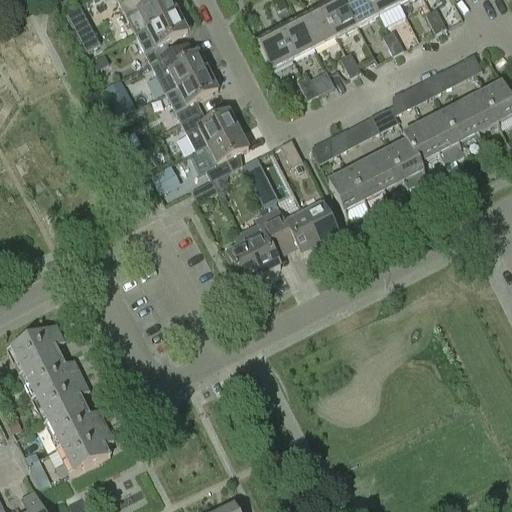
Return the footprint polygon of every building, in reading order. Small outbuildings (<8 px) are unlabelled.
[(135,40),(179,17),(170,0),(168,0),(150,9),(144,0),(121,0),(116,3),(135,40)] [(377,20),(367,0),(345,0),(341,2),(356,31),(377,20)] [(399,9),(394,0),(367,0),(377,20),(399,9)] [(394,0),(399,9),(415,0),(394,0)] [(341,2),(320,13),(335,42),(356,31),(341,2)] [(83,12),(69,18),(86,54),(100,47),(83,12)] [(335,42),(320,13),(298,24),(313,53),(335,42)] [(430,29),(441,24),(436,15),(425,20),(430,29)] [(179,17),(135,40),(151,70),(172,59),(166,48),(188,36),(188,35),(190,35),(191,30),(185,20),(181,18),(180,19),(179,17)] [(298,24),(277,35),(292,64),(313,53),(298,24)] [(441,24),(430,29),(436,40),(446,34),(441,24)] [(292,64),(277,35),(255,47),(270,76),(292,64)] [(387,51),(398,46),(394,37),(383,43),(387,51)] [(398,46),(387,51),(393,62),(404,56),(398,46)] [(172,59),(151,70),(166,99),(209,77),(200,58),(177,69),(172,59)] [(345,73),(355,68),(351,59),(340,65),(345,73)] [(471,81),(472,82),(482,76),(473,60),(470,62),(471,81)] [(465,85),(472,82),(471,81),(470,62),(463,66),(465,85)] [(355,68),(345,73),(351,84),(361,78),(355,68)] [(209,77),(166,99),(182,128),(202,117),(197,107),(218,95),(209,77)] [(440,78),(432,82),(433,101),(434,102),(442,97),(440,78)] [(302,95),(313,90),(308,81),(297,87),(302,95)] [(433,101),(432,82),(424,86),(424,87),(426,106),(434,102),(433,101)] [(511,110),(501,89),(481,99),(496,129),(511,120),(511,110)] [(313,90),(302,95),(308,106),(318,100),(313,90)] [(392,102),(394,122),(395,122),(403,118),(401,98),(392,102)] [(481,99),(461,109),(476,139),(496,129),(481,99)] [(461,109),(442,119),(457,149),(476,139),(461,109)] [(379,139),(386,135),(385,116),(385,115),(377,119),(378,138),(379,139)] [(207,128),(202,117),(182,128),(197,157),(205,153),(240,135),(230,116),(207,128)] [(378,138),(377,119),(369,123),(369,124),(371,143),(379,139),(378,138)] [(457,149),(442,119),(422,129),(437,159),(457,149)] [(437,159),(422,129),(402,139),(406,147),(406,146),(418,169),(437,159)] [(240,135),(205,153),(215,171),(206,176),(211,187),(212,186),(233,176),(227,165),(249,153),(240,135)] [(347,155),(346,136),(337,140),(338,159),(339,160),(347,155)] [(338,159),(337,140),(330,144),(331,164),(339,160),(338,159)] [(406,146),(406,147),(387,156),(407,196),(427,185),(422,176),(418,169),(406,146)] [(291,147),(280,152),(290,171),(301,166),(291,147)] [(387,156),(367,167),(383,197),(401,187),(406,197),(407,196),(387,156)] [(367,167),(348,177),(363,207),(383,197),(367,167)] [(258,168),(244,175),(265,216),(279,209),(258,168)] [(363,207),(348,177),(327,187),(343,217),(363,207)] [(164,178),(151,184),(160,202),(173,196),(164,178)] [(211,187),(191,197),(197,208),(218,197),(212,186),(211,187)] [(442,200),(436,203),(442,214),(444,213),(448,211),(442,200)] [(303,217),(321,251),(338,242),(320,208),(303,217)] [(321,251),(303,217),(284,226),(277,212),(266,218),(280,245),(291,239),(302,261),(321,251)] [(257,230),(240,238),(262,282),(281,272),(270,250),(280,245),(266,218),(253,224),(257,230)] [(262,282),(240,238),(238,239),(239,240),(233,244),(237,251),(226,257),(243,291),(262,282)] [(20,381),(61,361),(57,351),(65,347),(57,332),(7,356),(20,381)] [(61,361),(20,381),(32,406),(81,382),(74,366),(66,370),(61,361)] [(81,382),(32,406),(44,431),(86,410),(81,401),(89,397),(81,382)] [(86,410),(44,431),(56,456),(106,431),(99,416),(91,420),(86,410)] [(16,423),(8,427),(13,439),(22,435),(16,423)] [(114,446),(106,431),(56,456),(69,482),(111,461),(106,450),(114,446)] [(35,458),(25,462),(29,469),(39,465),(35,458)] [(39,465),(29,469),(29,470),(33,477),(41,494),(51,490),(39,465)] [(26,511),(41,511),(35,499),(23,505),(26,511)]
